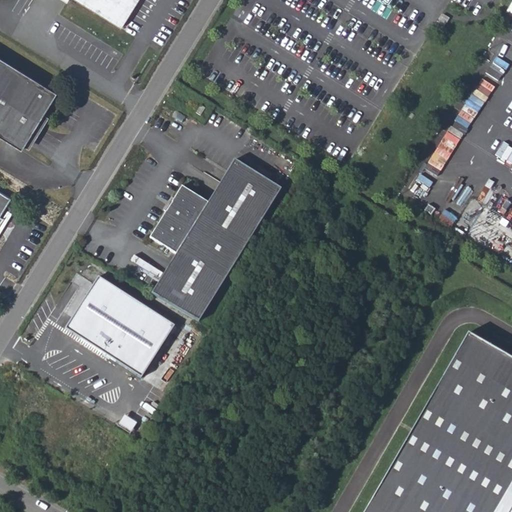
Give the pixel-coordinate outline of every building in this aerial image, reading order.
[(74,0),(120,28),(136,0),(74,0)] [(57,91),(0,56),(0,135),(22,149),(25,144),(44,112),(57,91)] [(489,96),(498,83),(486,75),(477,89),(489,96)] [(205,109),(200,106),(196,113),(201,116),(205,109)] [(44,112),(25,144),(30,148),(49,116),(44,112)] [(165,212),(149,238),(175,254),(151,294),(198,322),(280,190),(233,161),(214,192),(188,176),(180,188),(173,199),(165,212)] [(406,199),(416,204),(422,193),(413,188),(406,199)] [(0,224),(1,225),(4,220),(0,217),(0,216),(11,199),(0,192),(0,224)] [(171,198),(163,210),(165,212),(173,199),(171,198)] [(66,328),(135,371),(167,319),(99,276),(66,328)] [(511,511),(511,358),(467,333),(363,511),(511,511)] [(117,424),(130,433),(137,423),(125,414),(117,424)]
